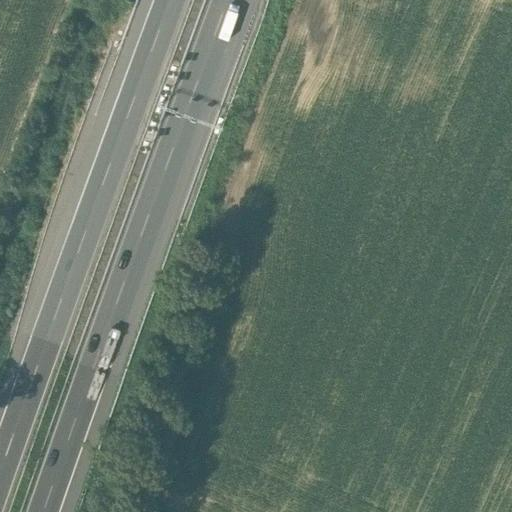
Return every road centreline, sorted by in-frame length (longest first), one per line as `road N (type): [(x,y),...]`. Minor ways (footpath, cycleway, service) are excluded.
road 1 (motorway): [(47,511),(233,0)]
road 2 (motorway): [(179,0),(0,491)]
road 3 (track): [(91,0),(0,245)]
